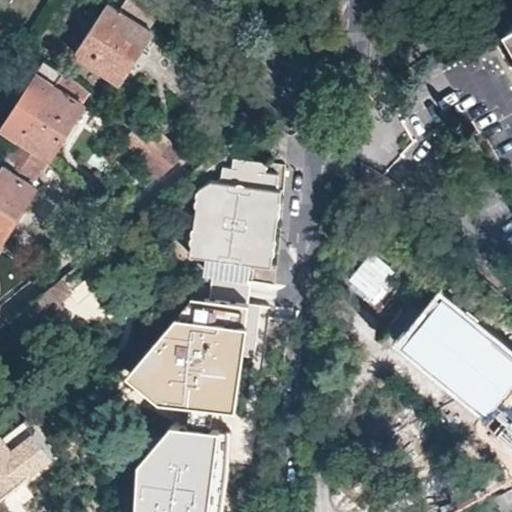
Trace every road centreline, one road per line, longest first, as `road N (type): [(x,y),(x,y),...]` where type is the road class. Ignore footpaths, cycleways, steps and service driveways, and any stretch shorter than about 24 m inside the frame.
road 1 (residential): [(322,90),(271,511)]
road 2 (residential): [(203,0),(322,90)]
